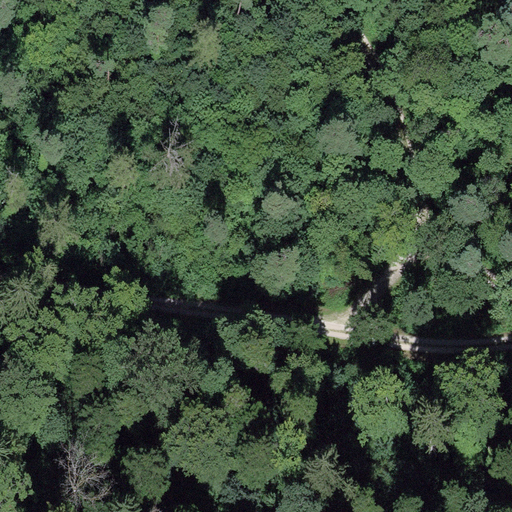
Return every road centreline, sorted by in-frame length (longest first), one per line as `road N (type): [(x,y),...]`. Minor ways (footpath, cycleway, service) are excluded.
road 1 (track): [(511,340),(343,336),(0,281)]
road 2 (track): [(327,0),(367,45),(422,222),(479,274),(511,285)]
road 3 (track): [(343,336),(397,279),(422,222)]
